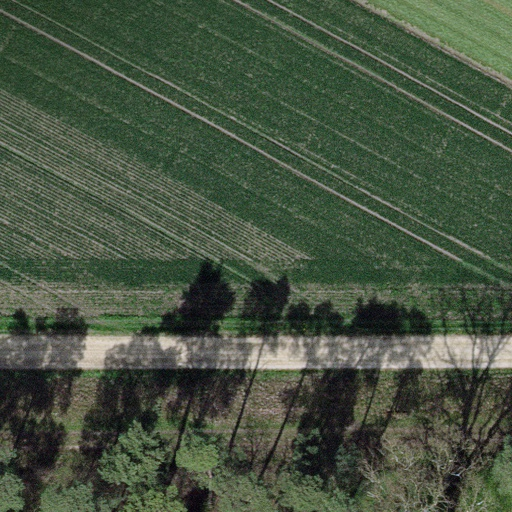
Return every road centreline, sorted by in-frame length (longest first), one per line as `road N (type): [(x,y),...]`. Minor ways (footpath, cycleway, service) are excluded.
road 1 (track): [(0,331),(511,334)]
road 2 (track): [(0,445),(511,443)]
